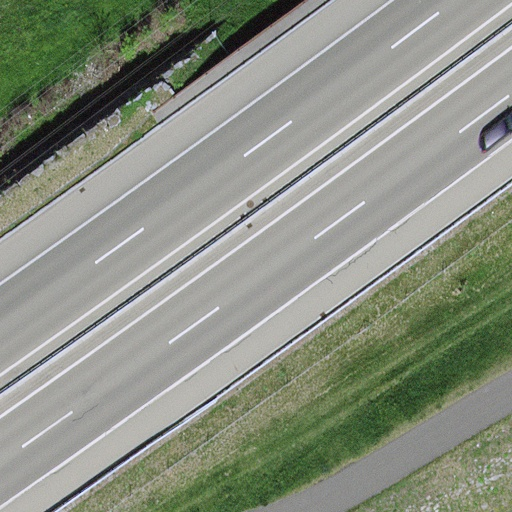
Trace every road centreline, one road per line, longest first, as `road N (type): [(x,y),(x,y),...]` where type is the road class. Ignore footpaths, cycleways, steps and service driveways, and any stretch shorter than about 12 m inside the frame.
road 1 (motorway): [(0,455),(511,99)]
road 2 (motorway): [(461,0),(0,321)]
road 3 (track): [(511,387),(300,511)]
